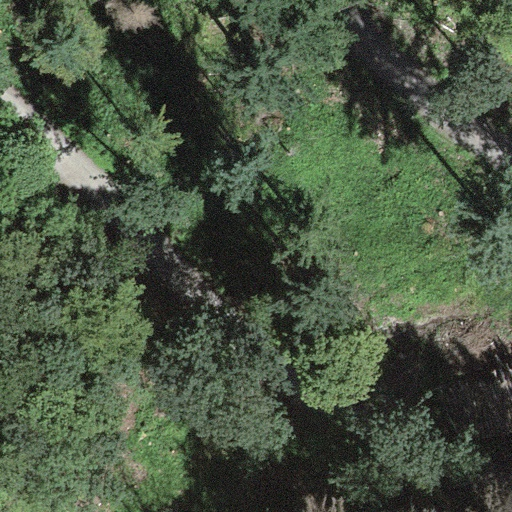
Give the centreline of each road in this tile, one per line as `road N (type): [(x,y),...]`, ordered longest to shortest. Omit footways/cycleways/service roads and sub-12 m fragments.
road 1 (track): [(511,469),(411,447),(272,371),(0,100)]
road 2 (track): [(321,0),(511,151)]
